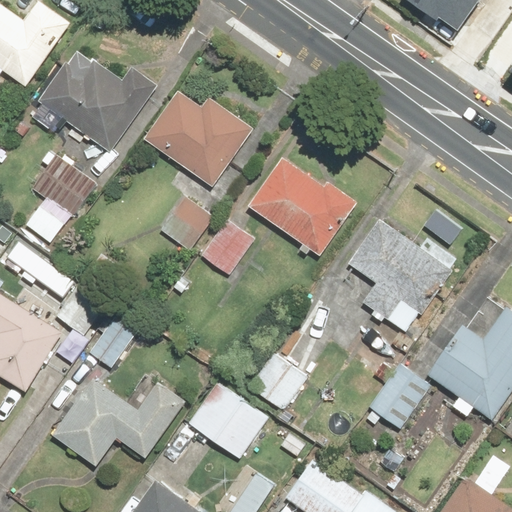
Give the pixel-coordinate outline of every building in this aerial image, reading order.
[(5,0),(0,0),(0,62),(31,83),(76,18),(49,0),(40,0),(30,16),(5,0)] [(448,9),(463,21),(479,0),(421,0),(443,16),(448,9)] [(72,59),(43,98),(115,150),(163,84),(137,65),(128,77),(98,56),(87,70),(72,59)] [(185,88),(150,135),(218,184),(259,129),(213,94),(206,103),(185,88)] [(293,149),(255,203),(326,253),(364,199),(293,149)] [(28,168),(9,153),(0,164),(0,184),(10,192),(28,168)] [(99,184),(57,153),(30,190),(72,221),(99,184)] [(215,212),(189,195),(163,233),(189,251),(215,212)] [(457,267),(384,216),(351,263),(379,282),(366,301),(412,332),(457,267)] [(255,241),(223,218),(198,255),(230,277),(255,241)] [(109,305),(78,284),(56,316),(87,337),(109,305)] [(0,328),(4,331),(0,337),(0,368),(30,388),(67,330),(0,287),(0,328)] [(467,322),(433,371),(497,415),(511,392),(511,305),(510,305),(488,337),(467,322)] [(137,334),(115,318),(89,353),(110,370),(137,334)] [(309,378),(268,349),(245,383),(286,412),(309,378)] [(432,385),(402,363),(369,408),(398,430),(432,385)] [(100,375),(58,432),(100,463),(122,434),(151,456),(192,401),(165,380),(144,408),(100,375)] [(270,417),(219,381),(189,423),(240,459),(270,417)] [(309,445),(287,431),(278,446),(300,460),(309,445)] [(316,456),(288,494),(313,511),(402,511),(368,488),(366,491),(316,456)] [(511,511),(511,503),(471,474),(443,511),(511,511)] [(210,511),(160,477),(134,511),(210,511)]
